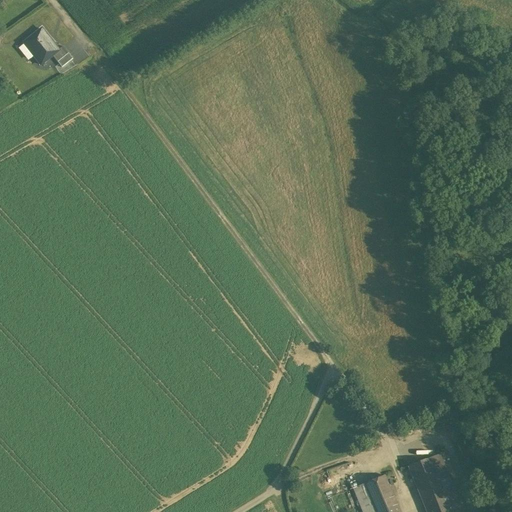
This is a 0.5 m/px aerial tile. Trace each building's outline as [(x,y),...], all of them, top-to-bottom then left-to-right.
[(42,29),(24,43),(25,44),(27,42),(36,54),(34,56),(41,65),(53,56),(59,51),(59,50),(42,29)] [(25,44),(21,47),(20,49),(28,59),(30,59),(34,56),(36,54),(27,42),(25,44)] [(59,51),(53,56),(58,62),(69,53),(63,46),(59,50),(59,51)] [(69,53),(58,62),(62,67),(73,59),(69,53)] [(431,458),(453,511),(463,511),(440,454),(431,458)] [(409,467),(427,511),(453,511),(431,458),(408,467),(408,468),(409,467)] [(400,511),(385,476),(364,484),(376,511),(400,511)] [(376,511),(364,484),(353,489),(362,511),(376,511)]
